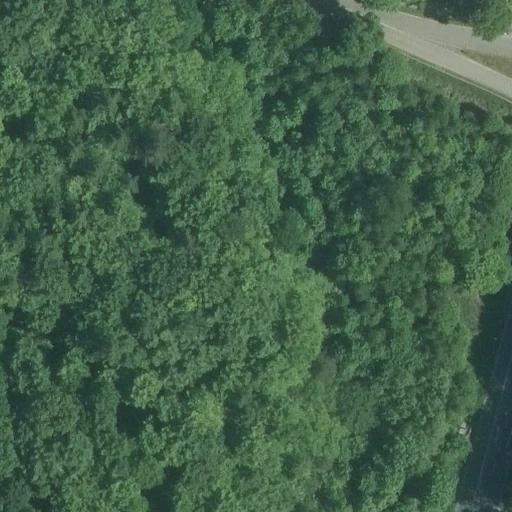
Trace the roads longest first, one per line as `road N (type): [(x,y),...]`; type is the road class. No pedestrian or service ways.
road 1 (track): [(74,0),(202,390)]
road 2 (unclassified): [(324,0),(443,47)]
road 3 (primary): [(481,511),(511,388)]
